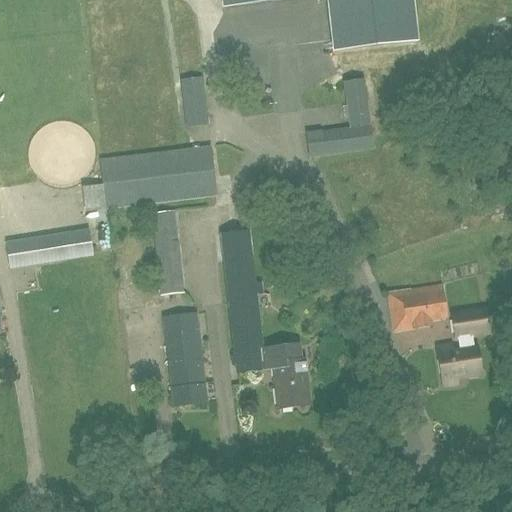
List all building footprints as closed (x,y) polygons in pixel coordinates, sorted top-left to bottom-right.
[(254,0),(231,0),(232,19),(256,18),(254,0)] [(186,128),(208,125),(202,77),(180,79),(186,128)] [(376,89),(360,88),(358,132),(374,133),(376,89)] [(382,144),(313,147),(314,166),(383,162),(382,144)] [(107,209),(215,196),(209,147),(101,160),(107,209)] [(160,297),(184,294),(173,210),(150,213),(160,297)] [(254,283),(248,230),(220,233),(236,374),(274,369),(278,409),(310,406),(305,359),(301,359),(300,344),(262,348),(256,294),(264,294),(263,283),(254,283)] [(9,266),(92,253),(89,232),(6,246),(9,266)] [(428,320),(445,317),(441,293),(410,298),(409,292),(389,296),(390,306),(410,303),(412,313),(414,328),(429,326),(428,320)] [(473,347),(471,334),(488,331),(484,309),(452,314),(455,337),(457,336),(459,349),(450,351),(449,346),(437,348),(443,385),(455,383),(455,378),(479,374),(475,347),(473,347)] [(173,406),(205,402),(195,313),(163,317),(173,406)]
